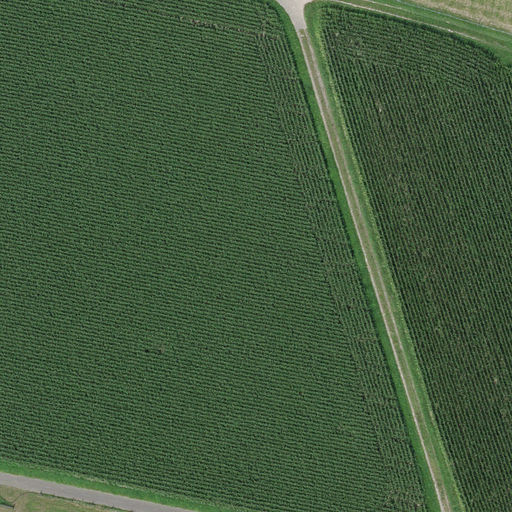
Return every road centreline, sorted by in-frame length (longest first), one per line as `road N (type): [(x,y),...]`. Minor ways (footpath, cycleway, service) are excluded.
road 1 (track): [(292,0),(448,511)]
road 2 (track): [(511,46),(330,0)]
road 3 (track): [(0,477),(168,511)]
